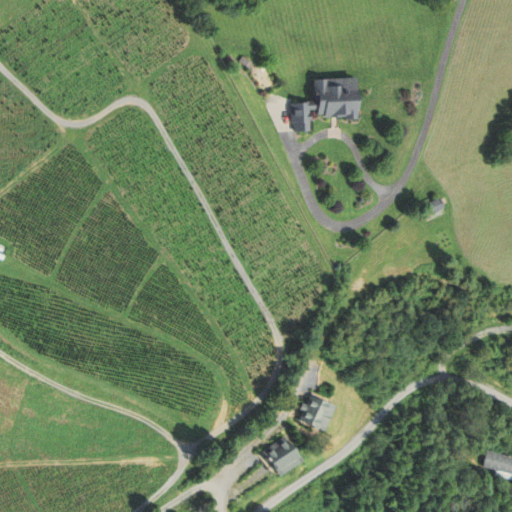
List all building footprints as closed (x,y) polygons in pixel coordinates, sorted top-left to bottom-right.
[(313,80),(314,102),(290,103),(291,122),(293,122),(293,129),(309,129),(308,108),(316,108),(317,112),(322,112),(323,116),(343,115),(343,118),(355,117),(353,78),(313,80)] [(422,206),(426,215),(441,207),(437,198),(422,206)] [(307,396),(304,404),(300,403),(297,408),(301,410),(297,419),(317,429),(328,406),(307,396)] [(260,452),(275,474),(297,460),(281,437),(260,452)] [(511,456),(486,450),(482,466),(511,473),(511,456)]
